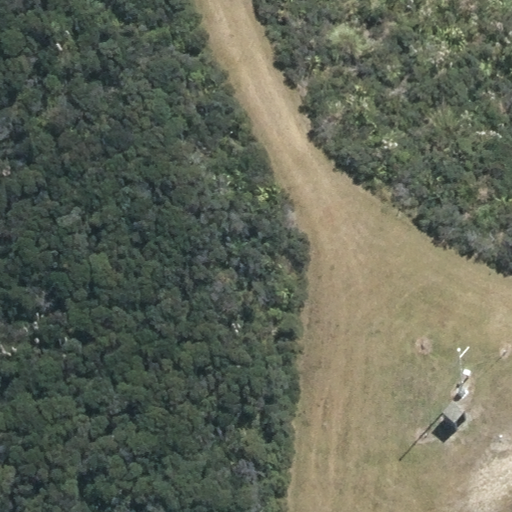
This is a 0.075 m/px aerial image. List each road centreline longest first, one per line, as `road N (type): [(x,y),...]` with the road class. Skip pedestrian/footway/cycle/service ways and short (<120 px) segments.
road 1 (track): [(243,0),(350,250),(329,484),(316,511)]
road 2 (track): [(350,250),(511,319)]
